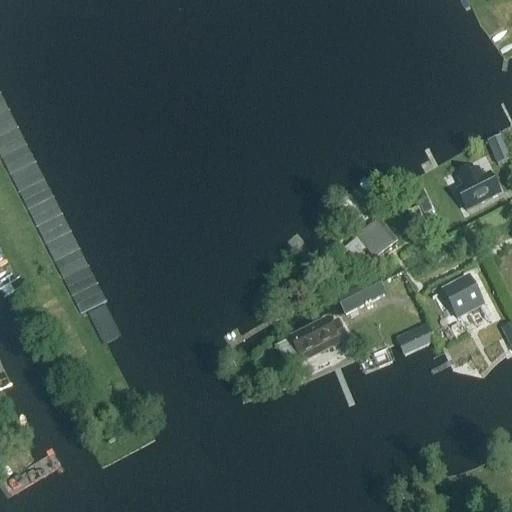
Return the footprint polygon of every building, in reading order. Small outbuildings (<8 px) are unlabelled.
[(501,139),(488,144),(497,166),(509,161),(501,139)] [(464,190),(456,194),(464,209),(467,214),(500,197),(490,177),(482,181),(479,174),(460,183),(464,190)] [(412,194),(429,232),(438,228),(421,190),(412,194)] [(399,245),(381,220),(356,240),(374,264),(399,245)] [(347,318),(389,297),(378,277),(336,298),(347,318)] [(458,323),(484,310),(469,280),(442,293),(458,323)] [(290,343),(277,350),(285,364),(298,358),(299,360),(339,340),(342,346),(349,343),(339,324),(331,328),(328,321),(289,341),(290,343)] [(428,327),(397,342),(405,359),(436,344),(428,327)]
